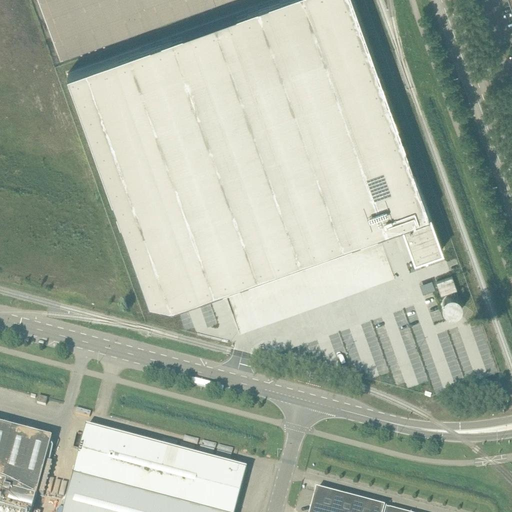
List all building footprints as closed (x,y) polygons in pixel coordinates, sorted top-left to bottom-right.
[(213,0),(40,0),(60,55),(213,0)] [(353,0),(273,0),(67,74),(148,301),(160,304),(170,306),(352,242),(403,224),(415,259),(442,249),(421,190),(353,0)] [(454,282),(438,288),(443,302),(459,296),(454,282)] [(291,313),(369,331),(370,329),(364,328),(367,316),(294,299),(291,313)] [(46,406),(47,399),(39,397),(37,403),(46,406)] [(0,511),(3,511),(32,511),(52,442),(0,427),(0,511)] [(74,475),(73,478),(202,511),(235,511),(246,472),(233,468),(149,446),(150,440),(138,437),(137,442),(86,429),(85,434),(78,457),(76,467),(74,475)] [(202,511),(73,478),(63,511),(202,511)] [(394,511),(316,491),(310,511),(394,511)]
